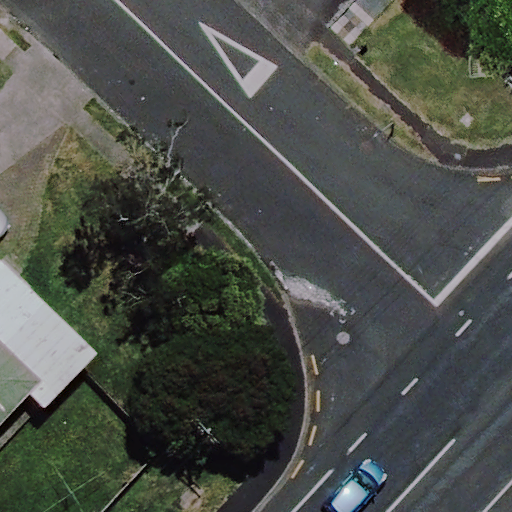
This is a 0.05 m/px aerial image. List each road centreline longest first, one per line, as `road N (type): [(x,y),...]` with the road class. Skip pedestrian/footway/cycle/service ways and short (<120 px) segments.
road 1 (residential): [(511,369),(113,0)]
road 2 (secondary): [(390,511),(511,375)]
